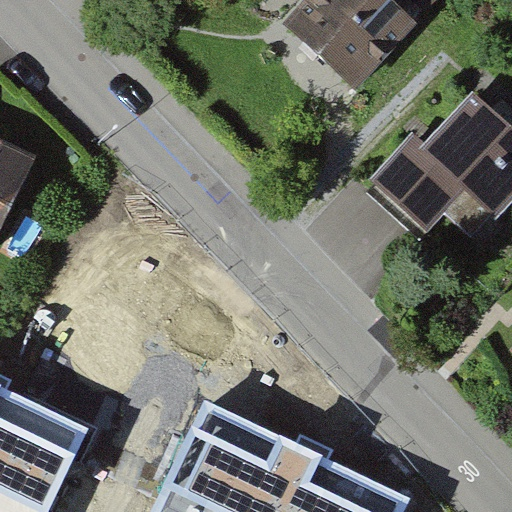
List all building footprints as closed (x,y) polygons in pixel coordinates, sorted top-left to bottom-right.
[(423,29),(390,0),(314,0),(284,35),(359,101),(423,29)] [(511,213),(511,136),(473,100),(425,152),(409,136),(365,184),(430,244),(469,202),(498,228),(511,213)] [(0,236),(33,170),(0,153),(0,236)] [(511,328),(486,357),(511,379),(511,328)] [(51,511),(89,432),(0,389),(0,511),(51,511)] [(405,511),(410,501),(204,404),(152,511),(405,511)]
